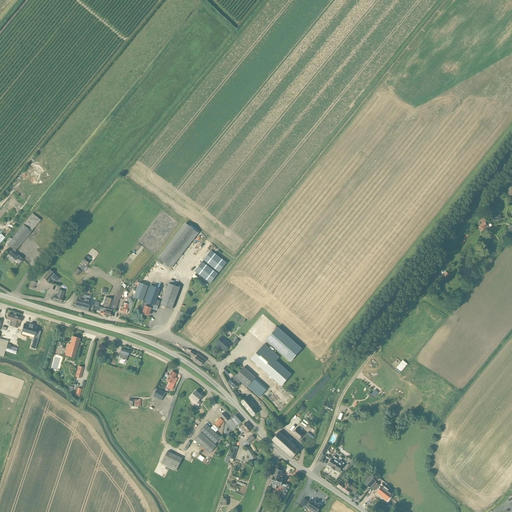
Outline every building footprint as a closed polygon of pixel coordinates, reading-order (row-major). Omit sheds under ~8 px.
[(5,243),(13,249),(6,257),(13,263),(15,260),(18,263),(22,259),(18,255),(16,257),(12,254),(15,251),(15,250),(39,220),(32,213),(12,239),(9,237),(5,243)] [(482,231),(486,227),(487,226),(493,221),(500,220),(502,219),(499,215),(492,220),(490,219),(490,220),(485,216),(481,221),(483,223),(479,227),(482,231)] [(185,223),(162,254),(158,258),(171,268),(198,233),(185,223)] [(211,251),(203,260),(219,273),(227,263),(211,251)] [(74,273),(78,276),(82,271),(86,266),(90,262),(89,262),(91,259),(88,256),(86,258),(85,257),(81,262),(82,263),(79,267),(78,267),(74,273)] [(202,262),(195,271),(210,284),(218,274),(202,262)] [(54,274),(50,270),(43,278),(46,281),(50,276),(51,277),(54,274)] [(142,301),(148,287),(139,283),(133,298),(142,301)] [(180,288),(177,287),(168,284),(161,305),(172,309),(180,288)] [(120,286),(113,299),(106,297),(103,306),(116,310),(118,301),(122,294),(124,295),(127,290),(120,286)] [(160,289),(155,288),(150,286),(145,302),(148,303),(154,305),(160,289)] [(64,292),(58,290),(57,296),(54,296),(53,301),(61,304),(62,299),(62,298),(64,292)] [(78,297),(76,302),(78,302),(77,308),(81,309),(88,311),(90,306),(90,305),(89,305),(90,300),(82,298),(78,297)] [(121,306),(120,311),(126,313),(127,310),(131,311),(134,302),(129,298),(127,304),(122,303),(122,306),(121,306)] [(150,304),(143,302),(142,306),(145,307),(142,314),(149,316),(151,308),(149,308),(150,304)] [(101,312),(100,314),(103,315),(110,317),(112,313),(111,313),(112,311),(105,309),(104,311),(104,312),(101,312)] [(8,314),(7,319),(11,320),(9,326),(18,328),(19,323),(20,323),(21,318),(8,314)] [(23,328),(22,331),(34,335),(34,337),(32,344),(36,345),(35,349),(41,331),(40,331),(37,330),(37,328),(33,327),(33,325),(29,324),(29,326),(24,324),(23,328)] [(278,327),(266,340),(290,362),(302,349),(278,327)] [(223,336),(219,340),(216,343),(225,351),(230,345),(224,340),(226,338),(223,336)] [(68,344),(67,348),(65,356),(75,358),(80,339),(72,337),(70,344),(68,344)] [(5,341),(0,338),(0,352),(1,350),(3,351),(4,349),(3,349),(5,343),(7,344),(8,342),(5,341)] [(6,348),(5,351),(16,355),(17,352),(16,352),(17,348),(11,347),(12,346),(11,345),(11,344),(9,344),(9,345),(8,344),(7,348),(6,348)] [(251,359),(281,386),(291,375),(276,361),(279,358),(264,344),(251,359)] [(119,355),(121,356),(121,357),(127,360),(130,351),(122,348),(121,353),(119,352),(119,355)] [(194,352),(192,351),(189,354),(194,357),(195,355),(197,356),(193,361),(201,366),(204,361),(205,362),(207,360),(195,351),(194,352)] [(235,377),(247,388),(248,387),(260,398),(267,390),(255,379),(243,368),(235,377)] [(169,382),(167,388),(171,390),(174,385),(177,379),(174,378),(177,374),(172,371),(167,381),(169,382)] [(231,379),(228,382),(234,388),(238,385),(239,383),(240,383),(237,379),(233,376),(233,377),(231,379)] [(157,389),(153,397),(162,401),(166,393),(157,389)] [(196,391),(192,395),(190,397),(193,399),(192,401),(198,407),(201,403),(199,401),(202,397),(196,391)] [(248,396),(243,400),(241,402),(253,417),(258,413),(254,408),(256,406),(248,396)] [(230,426),(230,427),(233,430),(244,420),(238,413),(231,420),(224,413),(220,416),(227,423),(225,425),(224,431),(226,433),(227,431),(227,429),(230,426)] [(206,424),(200,431),(202,432),(194,440),(209,454),(217,446),(215,445),(221,438),(216,433),(220,428),(219,428),(224,421),(220,418),(211,429),(206,424)] [(238,427),(236,429),(241,434),(243,432),(244,434),(246,432),(247,433),(248,432),(252,429),(246,422),(240,428),(238,427)] [(297,428),(292,434),(299,440),(304,434),(297,428)] [(279,432),(272,440),(292,458),(300,450),(279,432)] [(250,444),(255,439),(253,437),(252,436),(245,441),(248,445),(250,444)] [(234,446),(230,459),(234,460),(238,447),(234,446)] [(250,447),(245,450),(249,456),(247,457),(248,459),(250,458),(251,460),(256,457),(256,456),(250,447)] [(183,459),(168,451),(162,464),(177,471),(183,459)] [(332,458),(328,465),(338,472),(343,465),(344,463),(334,456),(332,458)] [(281,473),(282,471),(276,469),(274,476),(273,476),(271,483),(284,488),(285,484),(282,483),(283,479),(282,479),(284,474),(281,473)] [(364,483),(370,488),(376,481),(370,476),(364,483)] [(340,483),(337,487),(349,495),(351,493),(352,493),(355,495),(356,495),(358,492),(359,491),(358,490),(354,487),(354,488),(353,489),(352,488),(352,487),(353,486),(351,485),(352,483),(347,480),(345,482),(345,483),(342,481),(340,483)] [(371,488),(373,490),(374,491),(379,485),(375,482),(371,488)] [(280,494),(285,497),(290,486),(286,484),(285,484),(284,488),(280,494)] [(379,490),(377,493),(387,501),(393,493),(388,489),(387,491),(382,487),(380,486),(377,489),(379,490)] [(312,499),(306,507),(313,511),(318,511),(322,506),(312,499)]
